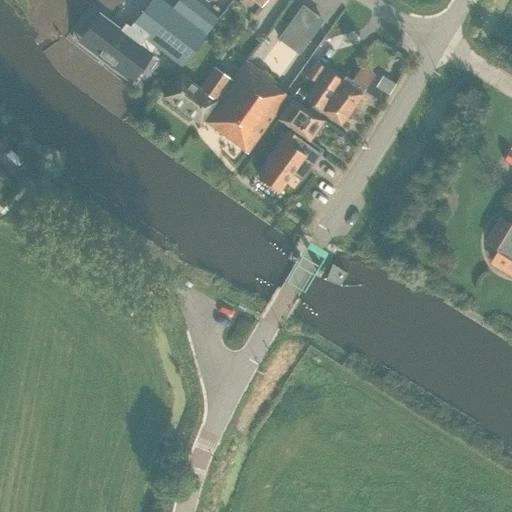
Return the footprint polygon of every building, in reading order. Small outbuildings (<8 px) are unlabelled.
[(217,19),(192,0),(187,0),(177,13),(160,0),(150,0),(130,27),(131,28),(124,37),(107,24),(89,46),(121,71),(138,48),(133,44),(140,35),(181,66),(217,19)] [(216,0),(215,3),(224,10),(231,0),(216,0)] [(318,115),(321,111),(348,71),(323,52),(306,76),(316,83),(305,99),(312,104),(309,109),(318,115)] [(273,86),(275,83),(245,61),(203,121),(246,153),(288,96),(273,86)] [(371,79),(373,76),(361,67),(357,72),(351,68),(348,71),(321,111),(340,124),(369,84),(367,83),(371,78),(371,79)] [(215,100),(230,80),(214,68),(199,89),(180,74),(163,97),(199,123),(215,100)] [(388,94),(394,84),(384,78),(379,88),(388,94)] [(299,87),(293,95),(300,101),(306,93),(299,87)] [(278,118),(309,140),(323,121),(292,99),(278,118)] [(0,146),(13,134),(0,121),(0,146)] [(280,141),(262,165),(267,169),(259,179),(277,192),(290,173),(300,180),(319,154),(288,130),(280,141)] [(511,224),(502,219),(489,241),(501,249),(493,261),(511,272),(511,224)] [(330,244),(324,255),(331,259),(337,249),(330,244)] [(330,269),(327,280),(339,284),(342,280),(343,280),(348,272),(339,267),(337,271),(330,269)]
